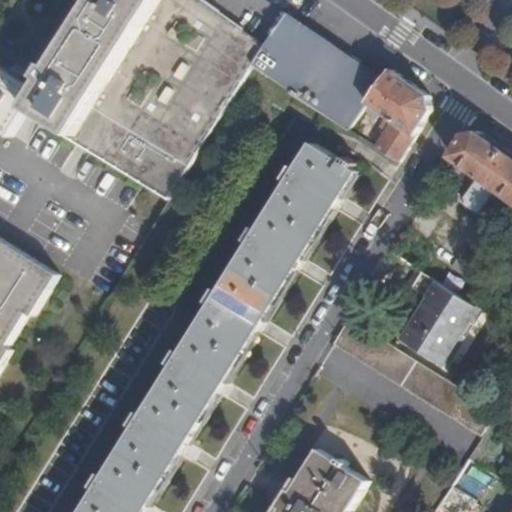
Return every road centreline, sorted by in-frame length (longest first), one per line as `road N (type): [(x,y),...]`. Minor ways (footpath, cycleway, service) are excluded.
road 1 (residential): [(464,94),(206,511)]
road 2 (tertiary): [(332,0),(464,94)]
road 3 (unknown): [(120,234),(0,160)]
